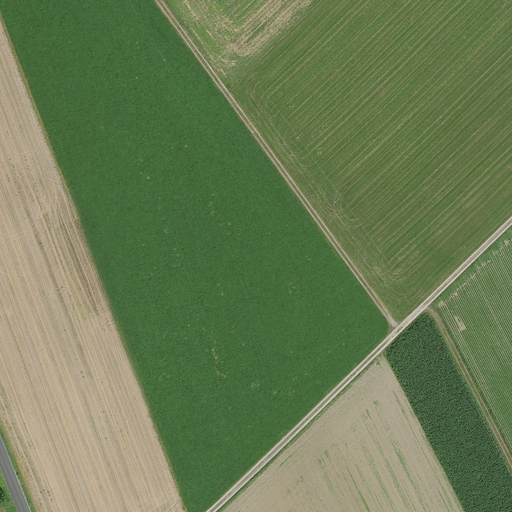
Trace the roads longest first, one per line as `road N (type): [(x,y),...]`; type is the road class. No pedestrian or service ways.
road 1 (track): [(209,511),(511,218)]
road 2 (track): [(153,0),(396,331)]
road 3 (track): [(511,464),(425,302)]
